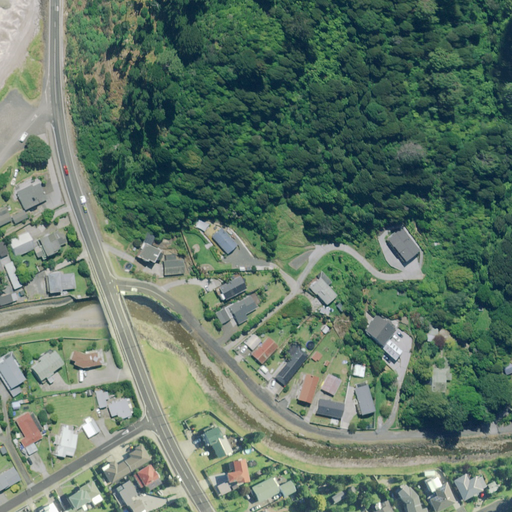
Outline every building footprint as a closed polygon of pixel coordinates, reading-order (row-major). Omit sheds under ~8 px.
[(46,199),(37,181),(15,192),(24,210),(46,199)] [(21,209),(18,202),(12,204),(15,211),(21,209)] [(0,208),(0,225),(11,220),(7,212),(9,211),(6,205),(0,208)] [(37,209),(26,214),(27,217),(38,212),(37,209)] [(26,218),(23,211),(10,217),(13,224),(26,218)] [(236,245),(221,228),(210,237),(218,247),(225,255),(236,245)] [(417,250),(400,228),(383,241),(400,264),(417,250)] [(24,230),(0,239),(0,252),(29,242),(24,230)] [(49,231),(35,239),(44,257),(59,249),(58,247),(67,242),(62,232),(52,237),(49,231)] [(152,238),(146,235),(134,258),(148,265),(155,250),(148,247),(152,238)] [(10,258),(0,261),(0,264),(8,286),(19,281),(10,258)] [(183,274),(182,260),(161,262),(162,275),(183,274)] [(330,282),(321,272),(317,276),(306,286),(323,306),(335,296),(326,286),(330,282)] [(74,289),(72,273),(42,277),(42,280),(44,294),(59,292),(59,290),(74,289)] [(245,289),(239,277),(216,288),(222,301),(245,289)] [(273,297),(269,288),(263,291),(267,300),(273,297)] [(35,294),(33,289),(26,292),(28,297),(35,294)] [(214,314),(219,325),(230,320),(233,326),(236,325),(246,319),(244,314),(255,308),(249,296),(214,314)] [(344,309),(338,302),(334,306),(339,313),(344,309)] [(393,331),(375,315),(360,332),(378,348),(393,331)] [(437,326),(427,325),(425,341),(435,342),(437,326)] [(260,341),(253,335),(244,343),(251,350),(260,341)] [(276,347),(266,337),(249,356),(259,365),(276,347)] [(297,347),(290,341),(282,351),(289,357),(274,376),(284,384),(307,356),(304,353),(306,350),(299,345),(297,347)] [(400,351),(390,341),(380,350),(390,361),(400,351)] [(61,365),(50,350),(37,360),(38,362),(29,368),(39,382),(51,374),(50,372),(61,365)] [(104,365),(102,350),(68,354),(70,366),(80,368),(104,365)] [(321,356),(316,351),(311,357),(317,362),(321,356)] [(18,365),(9,352),(0,357),(0,379),(2,383),(3,383),(12,397),(21,392),(16,384),(23,380),(15,367),(18,365)] [(447,373),(448,362),(431,361),(429,393),(443,394),(444,380),(449,381),(449,373),(447,373)] [(511,372),(511,367),(510,363),(501,367),(504,376),(511,372)] [(365,367),(354,364),(351,375),(363,377),(365,367)] [(316,379),(302,374),(294,400),(307,404),(316,379)] [(340,381),(326,374),(319,389),(333,396),(340,381)] [(372,411),(365,386),(352,389),(360,415),(372,411)] [(107,399),(105,389),(94,392),(98,408),(106,406),(104,399),(107,399)] [(340,419),(343,403),(316,398),(313,413),(340,419)] [(130,415),(124,399),(106,406),(110,416),(116,414),(119,420),(130,415)] [(33,443),(41,438),(38,432),(41,430),(31,411),(13,421),(23,438),(18,440),(22,449),(24,448),(28,455),(37,450),(33,443)] [(99,431),(89,416),(84,420),(86,424),(81,427),(88,438),(99,431)] [(72,428),(61,425),(55,456),(63,458),(64,454),(71,456),(76,435),(71,434),(72,428)] [(220,437),(215,427),(201,434),(207,446),(210,445),(217,459),(230,452),(222,436),(220,437)] [(149,460),(140,445),(127,452),(130,457),(116,466),(113,461),(100,468),(103,473),(102,474),(109,485),(149,460)] [(248,481),(243,460),(231,463),(232,472),(224,473),(226,483),(235,481),(236,484),(248,481)] [(157,478),(149,464),(132,475),(140,488),(157,478)] [(19,480),(11,468),(0,474),(0,489),(7,485),(8,487),(19,480)] [(261,469),(254,473),(257,479),(264,475),(261,469)] [(466,481),(462,475),(450,482),(461,501),(486,488),(480,477),(474,480),(473,477),(466,481)] [(278,487),(273,477),(250,488),(257,503),(280,492),(278,487)] [(438,486),(434,477),(426,481),(434,496),(428,499),(433,511),(436,511),(454,503),(444,483),(438,486)] [(135,495),(126,480),(119,484),(122,489),(116,493),(125,507),(126,506),(130,511),(138,511),(144,509),(138,499),(135,501),(132,497),(135,495)] [(102,500),(91,481),(85,485),(88,490),(83,493),(81,489),(66,498),(73,510),(90,500),(93,505),(102,500)] [(280,492),(283,497),(294,492),(289,482),(278,487),(280,492)] [(416,496),(404,484),(394,494),(402,501),(404,511),(426,511),(425,509),(420,510),(416,496)] [(344,497),(340,492),(328,500),(332,505),(344,497)] [(390,511),(385,501),(370,509),(371,511),(390,511)] [(55,511),(50,502),(37,510),(37,511),(55,511)]
